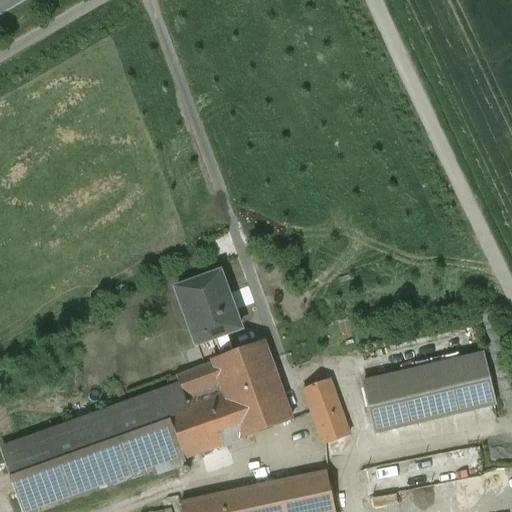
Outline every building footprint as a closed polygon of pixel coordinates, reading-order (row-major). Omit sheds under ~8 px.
[(220,274),(176,290),(194,338),(196,345),(216,338),(225,335),(240,329),(220,274)] [(225,335),(216,338),(223,357),(232,354),(225,335)] [(184,456),(185,459),(291,421),(263,343),(232,354),(223,357),(213,361),(214,363),(177,376),(180,385),(188,407),(168,414),(184,456)] [(482,355),(364,384),(376,433),(494,405),(482,355)] [(328,382),(304,390),(324,446),(350,436),(328,382)] [(180,385),(2,449),(24,511),(27,511),(152,467),(184,456),(168,414),(188,407),(180,385)] [(185,459),(184,456),(152,467),(156,476),(187,465),(185,459)] [(411,467),(398,467),(398,480),(411,479),(411,467)] [(335,511),(327,474),(181,505),(182,511),(335,511)]
